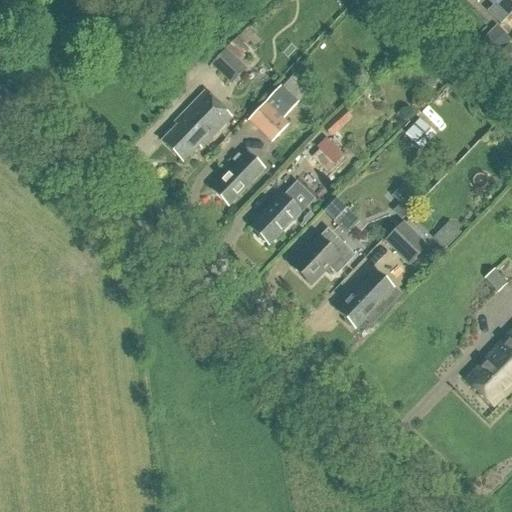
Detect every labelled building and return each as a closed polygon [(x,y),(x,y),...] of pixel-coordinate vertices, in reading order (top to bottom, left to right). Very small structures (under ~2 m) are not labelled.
[(511,0),(472,0),(475,3),(477,0),(486,0),(507,20),(511,14),(511,0)] [(493,61),(511,43),(511,42),(498,28),(478,46),(493,61)] [(511,79),(511,47),(510,46),(494,62),(511,79)] [(232,87),(247,71),(226,51),(211,67),(232,87)] [(283,121),(296,107),(306,97),(300,92),(307,85),(295,74),(289,80),(290,81),(279,92),(278,90),(247,123),(270,146),(288,126),(283,121)] [(200,150),(230,119),(204,93),(183,115),(185,118),(161,144),(181,164),(197,147),(200,150)] [(344,110),(334,120),(342,128),(352,118),(344,110)] [(416,123),(403,137),(419,151),(432,137),(416,123)] [(326,175),(335,167),(321,152),(313,160),(326,175)] [(239,197),(253,183),(264,171),(246,154),(215,185),(218,189),(213,195),(226,207),(237,195),(239,197)] [(249,230),(267,247),(311,202),(294,184),(249,230)] [(335,225),(346,235),(358,222),(348,212),(335,225)] [(384,244),(410,268),(428,249),(413,235),(402,224),(384,244)] [(336,240),(326,231),(318,240),(317,239),(289,268),(309,288),(328,268),(337,277),(355,258),(336,240)] [(493,270),(483,280),(497,294),(506,284),(493,270)] [(354,330),(364,320),(370,326),(398,296),(392,291),(377,275),(364,289),(362,286),(336,313),(344,321),(344,325),(349,329),(353,329),(354,330)] [(511,387),(511,330),(484,360),(485,361),(465,383),(491,408),(511,387)]
